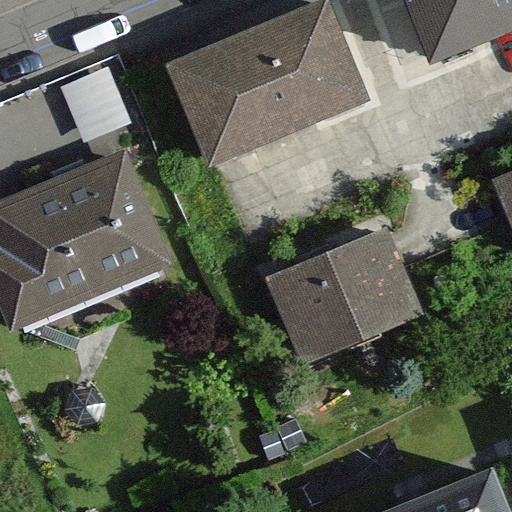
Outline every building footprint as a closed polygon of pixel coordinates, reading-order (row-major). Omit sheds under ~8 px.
[(511,0),(408,0),(438,77),(511,48),(511,0)] [(174,77),(214,174),(370,112),(330,14),(174,77)] [(113,62),(68,77),(86,130),(132,114),(113,62)] [(0,256),(0,295),(17,336),(171,271),(125,162),(0,214),(0,247),(3,255),(0,256)] [(275,287),(308,372),(424,326),(391,242),(275,287)] [(405,511),(502,511),(487,477),(405,511)]
